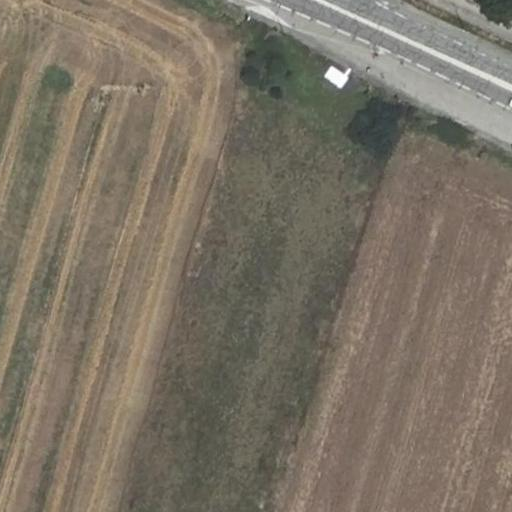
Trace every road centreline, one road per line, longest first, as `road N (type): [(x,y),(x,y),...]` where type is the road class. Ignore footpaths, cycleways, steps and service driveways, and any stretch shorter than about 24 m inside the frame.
road 1 (primary): [(296,0),(511,103)]
road 2 (primary): [(511,74),(325,0)]
